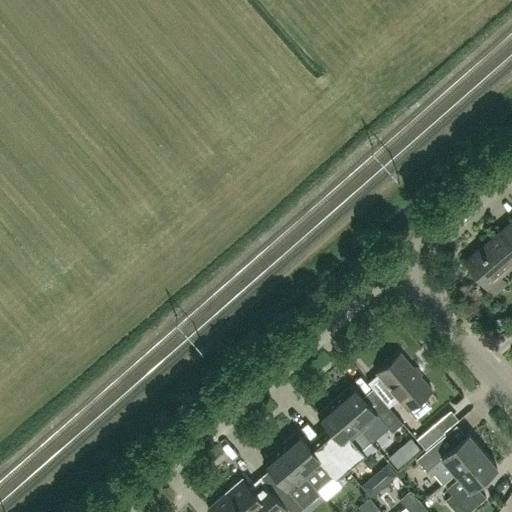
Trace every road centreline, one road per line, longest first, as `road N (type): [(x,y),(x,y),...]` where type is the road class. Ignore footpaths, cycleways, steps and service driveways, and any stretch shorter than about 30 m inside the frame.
road 1 (residential): [(120,511),(397,269)]
road 2 (residential): [(511,405),(397,269)]
road 3 (residential): [(397,269),(511,171)]
